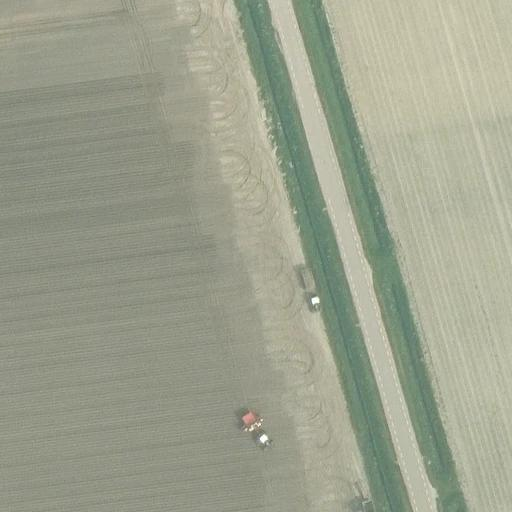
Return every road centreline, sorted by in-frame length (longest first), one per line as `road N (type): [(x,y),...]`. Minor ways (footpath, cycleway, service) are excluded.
road 1 (tertiary): [(423,511),(278,0)]
road 2 (track): [(0,28),(132,0)]
